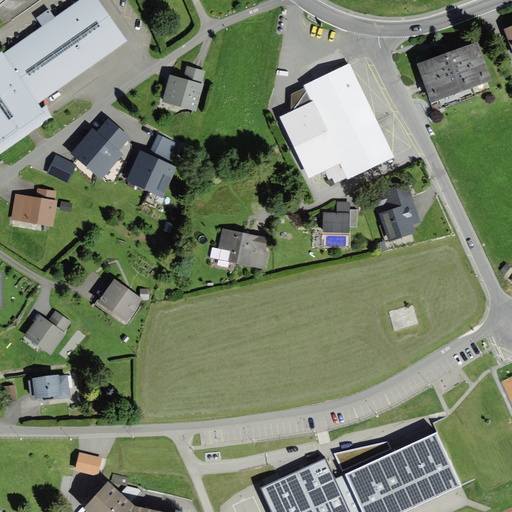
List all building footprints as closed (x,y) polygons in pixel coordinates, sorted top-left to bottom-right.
[(52,121),(40,103),(127,42),(97,0),(80,0),(6,52),(0,56),(0,151),(3,156),(52,121)] [(447,55),(419,65),(432,101),(490,79),(477,44),(447,55)] [(306,88),(292,95),(292,111),(287,113),(280,116),(308,177),(320,171),(323,178),(326,176),(327,179),(328,181),(332,180),(334,184),(392,157),(358,84),(349,65),(304,86),(306,88)] [(183,80),(171,76),(163,101),(195,110),(203,85),(200,85),(204,72),(186,67),(183,80)] [(79,145),(73,153),(102,177),(121,154),(117,150),(127,137),(108,121),(101,130),(98,134),(92,129),(85,138),(79,145)] [(148,155),(140,151),(136,161),(127,180),(162,196),(175,168),(166,164),(176,144),(157,136),(148,155)] [(67,183),(76,165),(56,155),(47,173),(67,183)] [(386,214),(381,215),(389,239),(406,234),(414,232),(412,224),(415,223),(418,222),(407,186),(380,194),(386,214)] [(17,195),(13,219),(49,225),(55,192),(36,188),(35,198),(31,198),(17,195)] [(72,203),(61,201),(60,209),(71,211),(72,203)] [(337,214),(325,213),(324,232),(349,233),(351,204),(338,203),(337,214)] [(249,235),(225,230),(219,259),(264,268),(270,239),(249,235)] [(511,269),(505,263),(498,271),(509,280),(511,276),(511,269)] [(142,300),(114,280),(106,292),(98,304),(126,323),(142,300)] [(416,305),(387,312),(392,335),(421,328),(416,305)] [(44,320),(38,315),(24,335),(51,354),(72,325),(54,313),(48,322),(44,320)] [(66,374),(33,379),(36,399),(50,396),(69,394),(66,374)] [(326,461),(263,489),(272,511),(399,511),(459,486),(436,435),(334,480),(326,461)] [(102,457),(78,453),(75,472),(98,476),(102,457)] [(160,511),(138,508),(109,483),(85,510),(87,511),(160,511)]
